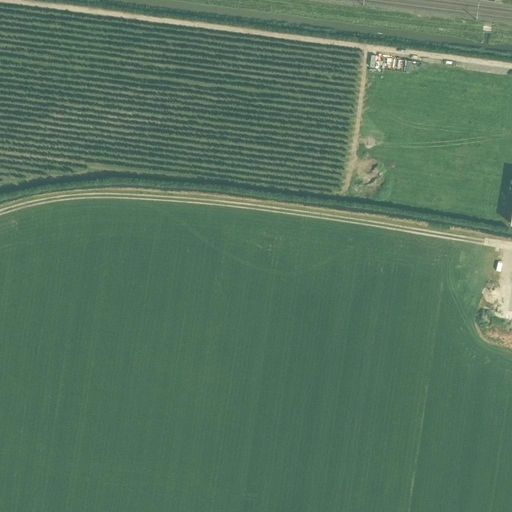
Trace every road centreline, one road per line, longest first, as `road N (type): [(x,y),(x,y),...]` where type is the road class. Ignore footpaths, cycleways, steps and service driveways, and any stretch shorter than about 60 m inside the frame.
road 1 (track): [(511,246),(148,197),(48,203),(0,216)]
road 2 (track): [(511,66),(5,0)]
